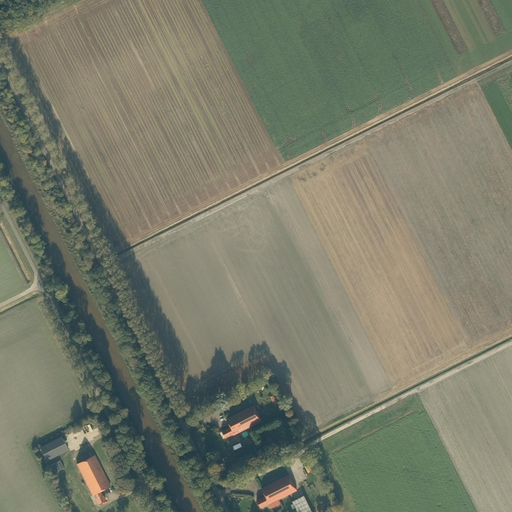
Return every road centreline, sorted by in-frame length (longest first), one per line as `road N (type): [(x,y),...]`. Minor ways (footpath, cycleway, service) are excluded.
road 1 (unclassified): [(226,511),(0,64)]
road 2 (unclassified): [(156,511),(0,202)]
